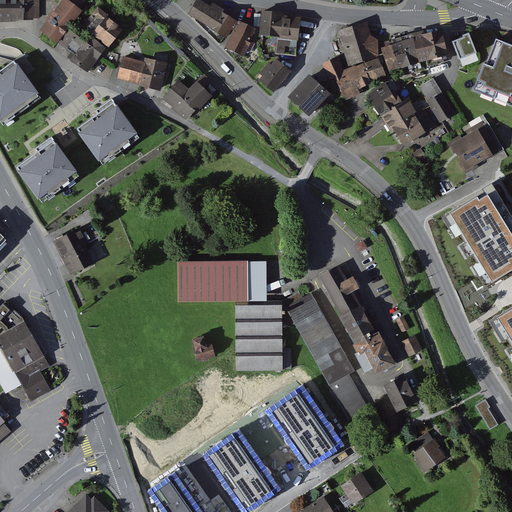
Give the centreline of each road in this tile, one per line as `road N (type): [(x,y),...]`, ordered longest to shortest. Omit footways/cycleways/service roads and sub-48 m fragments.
road 1 (residential): [(296,190),(161,108),(87,76),(36,39),(0,31)]
road 2 (residential): [(511,413),(467,341),(422,237),(365,172),(321,143)]
road 3 (primary): [(0,180),(45,263),(113,449)]
road 4 (residential): [(407,366),(357,257),(296,190)]
road 5 (residential): [(273,111),(159,0)]
